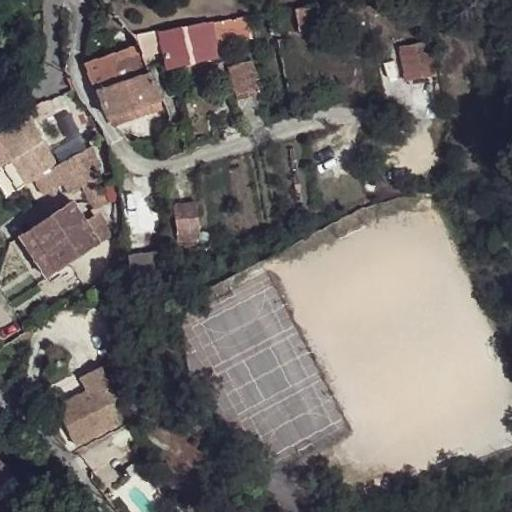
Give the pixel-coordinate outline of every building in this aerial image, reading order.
[(321,23),(354,21),(353,3),(321,7),(321,13),(321,23)] [(251,18),(238,20),(242,34),(244,42),(255,41),(251,18)] [(238,20),(211,25),(214,38),(242,34),(238,20)] [(129,37),(143,58),(164,51),(167,68),(209,59),(206,45),(215,44),(214,38),(211,25),(129,37)] [(406,81),(438,75),(433,43),(401,47),(406,81)] [(97,92),(133,79),(127,58),(90,72),(97,92)] [(237,93),(261,87),(254,61),(231,67),(237,93)] [(107,120),(159,101),(150,74),(133,79),(97,92),(107,120)] [(43,195),(66,182),(58,167),(59,167),(28,114),(0,129),(0,138),(27,184),(34,180),(43,195)] [(59,167),(58,167),(66,182),(72,194),(82,188),(97,179),(107,173),(92,147),(59,167)] [(97,179),(82,188),(92,206),(108,197),(97,179)] [(160,232),(160,198),(136,198),(136,232),(160,232)] [(58,272),(100,244),(74,202),(31,230),(58,272)] [(173,207),(176,243),(199,241),(196,205),(173,207)] [(58,272),(31,230),(18,238),(45,280),(58,272)] [(493,241),(492,249),(495,254),(500,260),(508,261),(511,259),(511,232),(505,232),(498,235),(493,241)] [(131,273),(162,269),(160,250),(129,254),(131,273)] [(57,404),(76,441),(119,420),(118,387),(105,364),(85,374),(92,387),(57,404)] [(0,486),(11,476),(0,463),(0,486)] [(0,486),(0,501),(19,485),(11,476),(0,486)]
